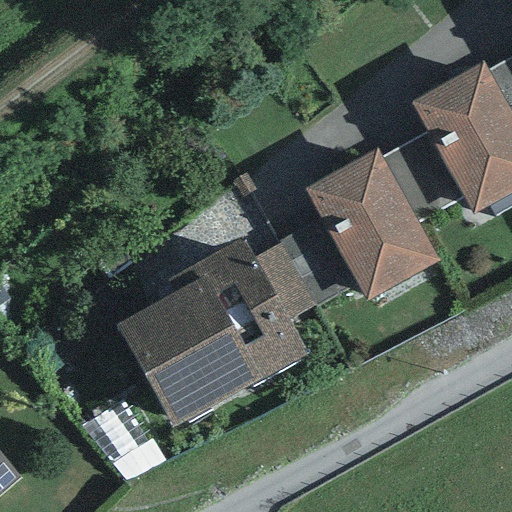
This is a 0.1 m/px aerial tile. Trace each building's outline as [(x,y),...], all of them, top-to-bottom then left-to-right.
[(511,122),(511,61),(485,76),(511,122)] [(511,122),(485,76),(482,70),(408,112),(423,139),(460,203),(471,223),(511,199),(511,122)] [(415,228),(460,203),(423,139),(379,162),(415,228)] [(379,162),(376,158),(303,199),(317,223),(351,285),(366,310),(439,269),(415,228),(379,162)] [(317,223),(279,246),(314,309),(351,285),(317,223)] [(283,326),(314,309),(279,246),(248,264),(283,326)] [(117,335),(172,436),(304,365),(283,326),(248,264),(117,335)] [(0,498),(16,484),(0,465),(0,498)]
